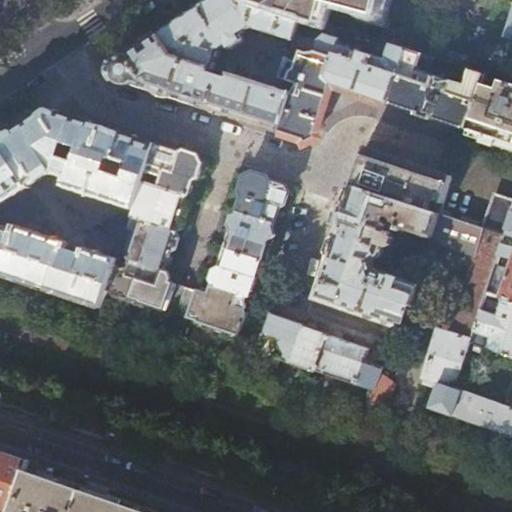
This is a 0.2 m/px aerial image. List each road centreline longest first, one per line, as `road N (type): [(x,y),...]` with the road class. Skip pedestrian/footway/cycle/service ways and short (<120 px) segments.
road 1 (residential): [(58,42),(101,103),(328,175),(352,135),(372,128),(500,169)]
road 2 (residential): [(247,511),(0,427)]
